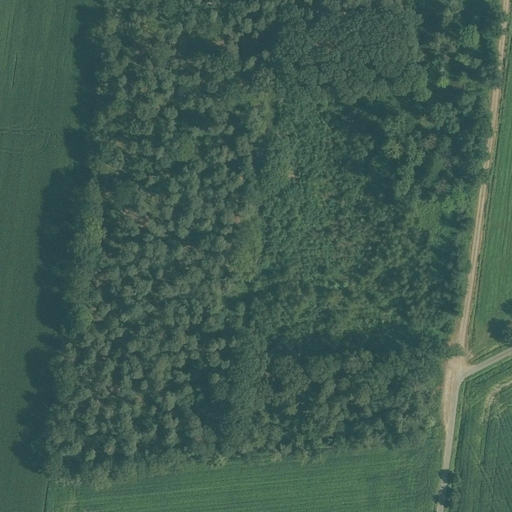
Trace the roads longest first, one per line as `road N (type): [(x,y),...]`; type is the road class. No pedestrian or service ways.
road 1 (track): [(456,380),(507,0)]
road 2 (track): [(439,511),(456,380)]
